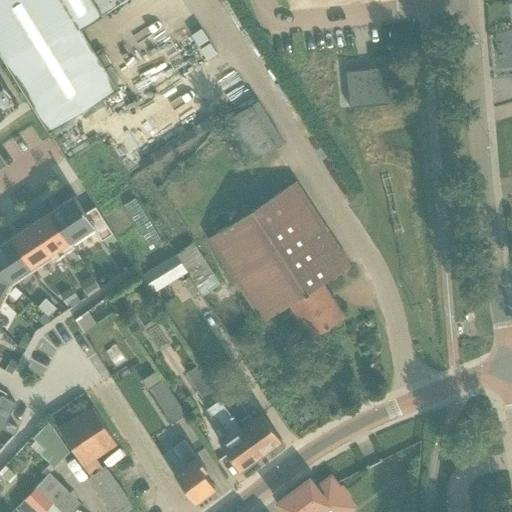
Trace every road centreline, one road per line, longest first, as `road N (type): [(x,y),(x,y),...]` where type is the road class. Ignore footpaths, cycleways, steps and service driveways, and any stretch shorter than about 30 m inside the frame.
road 1 (residential): [(508,366),(466,6)]
road 2 (residential): [(508,366),(347,432),(230,511)]
road 3 (residential): [(466,6),(290,22),(260,0)]
